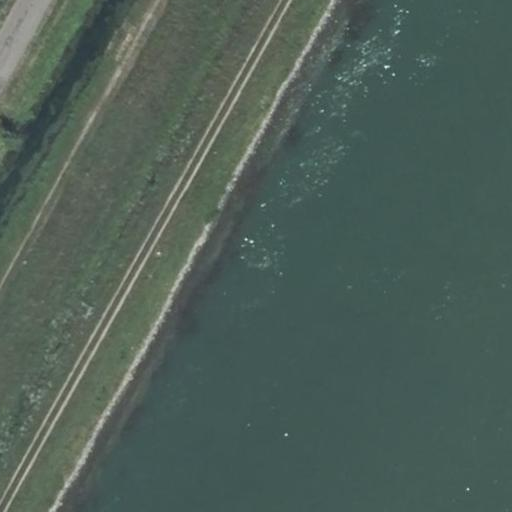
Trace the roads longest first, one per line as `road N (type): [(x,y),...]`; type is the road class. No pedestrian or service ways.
road 1 (track): [(293,0),(9,511)]
road 2 (track): [(158,0),(0,286)]
